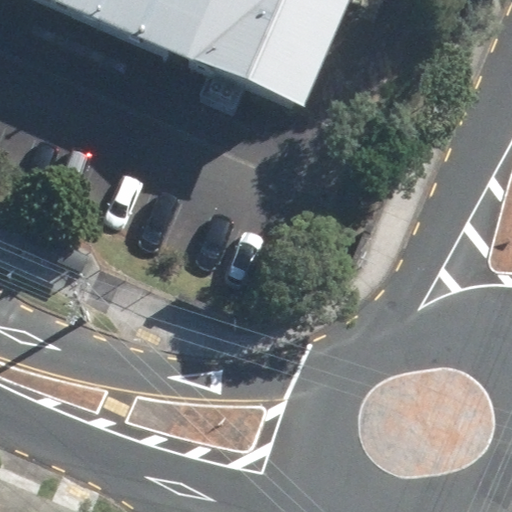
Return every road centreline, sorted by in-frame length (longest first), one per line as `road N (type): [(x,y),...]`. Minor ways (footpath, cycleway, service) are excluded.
road 1 (tertiary): [(0,333),(130,369),(337,383)]
road 2 (tertiary): [(374,341),(411,292),(511,106)]
road 3 (tertiary): [(165,480),(0,408)]
road 4 (tertiary): [(335,474),(233,496),(165,480)]
road 5 (tertiary): [(374,341),(432,326),(472,334),(501,353)]
